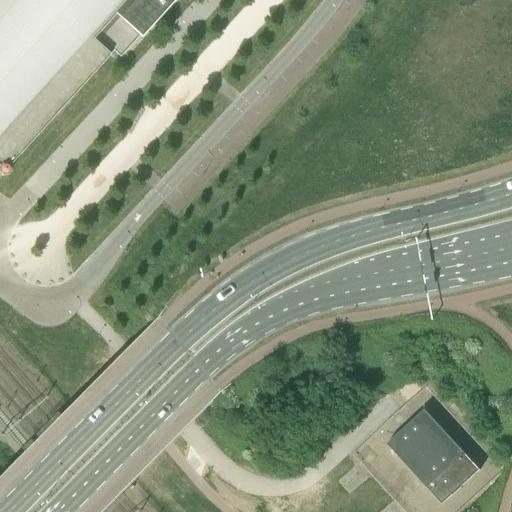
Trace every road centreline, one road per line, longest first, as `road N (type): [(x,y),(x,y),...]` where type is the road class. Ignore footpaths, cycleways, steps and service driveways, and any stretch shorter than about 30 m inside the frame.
road 1 (primary): [(511,193),(337,240),(254,279),(188,331),(7,511)]
road 2 (primary): [(54,511),(242,332),(347,283),(511,247)]
road 3 (residential): [(70,297),(333,0)]
